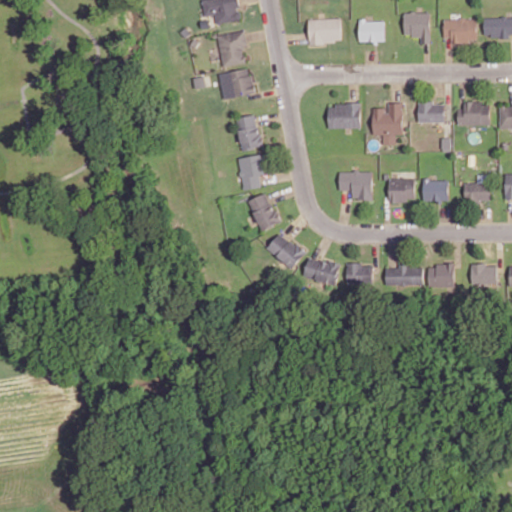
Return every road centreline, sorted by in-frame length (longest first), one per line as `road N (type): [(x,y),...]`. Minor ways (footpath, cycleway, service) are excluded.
road 1 (residential): [(269,0),(308,204),(325,225)]
road 2 (residential): [(284,75),(511,70)]
road 3 (residential): [(325,225),(347,232),(511,230)]
